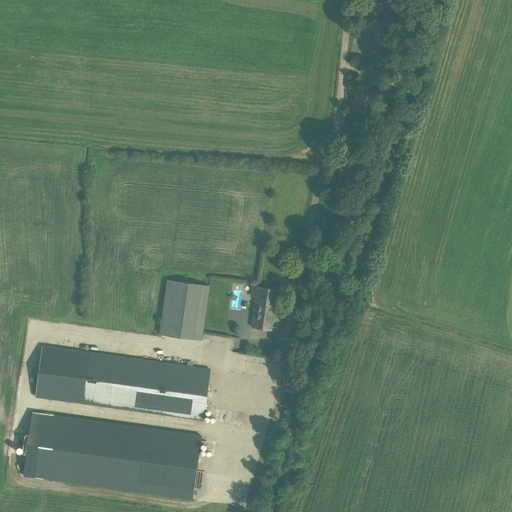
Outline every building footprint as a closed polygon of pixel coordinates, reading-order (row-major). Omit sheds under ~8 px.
[(383,70),(380,69),(370,67),(366,86),(357,84),(351,108),(365,112),(369,95),(376,97),(383,70)] [(345,195),(356,158),(344,154),(332,192),(345,195)] [(209,286),(166,280),(159,334),(201,340),(209,286)] [(228,287),(227,305),(235,306),(236,287),(228,287)] [(278,290),(257,287),(251,326),(273,330),(278,290)] [(258,344),(257,349),(261,350),(263,339),(245,335),(244,341),(258,344)] [(203,420),(210,369),(43,347),(36,398),(203,420)] [(201,435),(37,414),(32,413),(23,476),(29,477),(28,477),(193,499),(201,435)] [(183,511),(21,491),(18,511),(183,511)]
